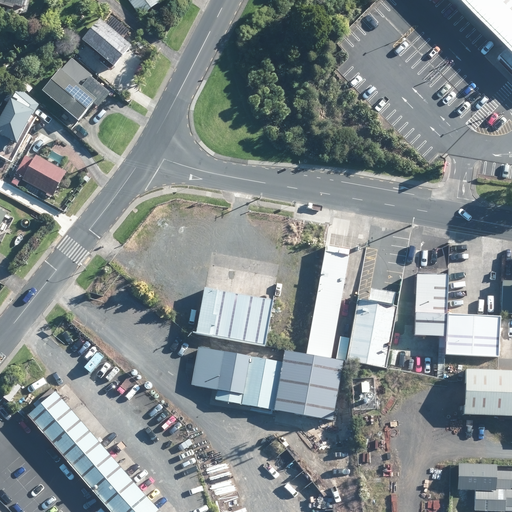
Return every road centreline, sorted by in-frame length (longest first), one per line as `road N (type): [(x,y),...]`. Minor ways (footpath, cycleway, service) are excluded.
road 1 (tertiary): [(145,155),(511,226)]
road 2 (unclassified): [(145,155),(0,340)]
road 3 (tertiary): [(225,0),(145,155)]
